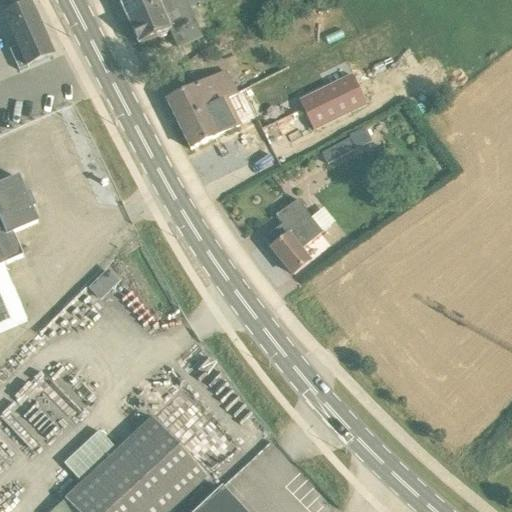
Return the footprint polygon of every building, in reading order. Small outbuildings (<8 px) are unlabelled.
[(119,0),(129,21),(174,0),(119,0)] [(186,0),(174,0),(129,21),(140,46),(171,32),(173,36),(178,49),(202,38),(186,0)] [(53,57),(41,29),(30,5),(4,16),(17,47),(10,51),(19,72),(53,57)] [(251,73),(256,82),(274,73),(269,64),(251,73)] [(228,73),(185,94),(167,103),(178,126),(230,100),(239,96),(228,73)] [(299,102),(304,112),(315,134),(368,108),(352,76),(299,102)] [(191,151),(209,142),(251,122),(244,107),(235,112),(230,100),(178,126),(191,151)] [(350,139),(321,155),(328,168),(357,152),(350,139)] [(0,336),(29,324),(3,266),(24,258),(14,234),(38,223),(31,208),(35,206),(29,193),(25,195),(19,179),(0,187),(0,186),(0,336)] [(282,226),(264,240),(293,276),(311,262),(301,251),(322,234),(311,220),(298,201),(275,217),(282,226)] [(101,303),(111,293),(99,280),(89,290),(101,303)] [(171,511),(193,492),(208,478),(147,413),(151,409),(142,400),(124,417),(138,433),(65,502),(74,511),(171,511)] [(63,463),(82,483),(118,450),(99,430),(63,463)] [(243,511),(223,490),(199,511),(243,511)]
